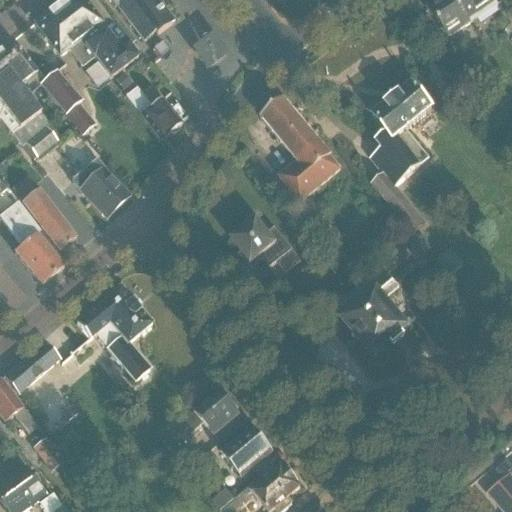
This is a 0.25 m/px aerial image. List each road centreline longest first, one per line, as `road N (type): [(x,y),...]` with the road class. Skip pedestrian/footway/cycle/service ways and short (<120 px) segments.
road 1 (unclassified): [(389,511),(144,225)]
road 2 (tertiary): [(144,225),(186,162),(282,57)]
road 3 (tertiary): [(0,350),(144,225)]
